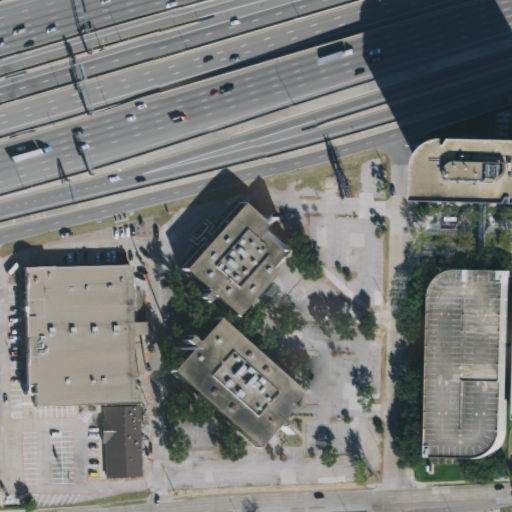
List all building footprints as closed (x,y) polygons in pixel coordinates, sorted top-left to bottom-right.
[(511,145),(511,210),(431,208),(432,169),(440,155),(449,148),(464,144),(463,151),(467,151),(471,144),(511,145)] [(230,317),(206,295),(199,304),(193,299),(200,291),(176,269),(236,202),(260,223),(270,212),(275,217),(265,228),(289,249),(281,259),(230,317)] [(130,263),(132,322),(146,322),(147,334),(132,335),(134,389),(139,389),(140,404),(35,407),(35,385),(24,385),(24,381),(25,381),(23,320),(22,320),(22,315),(24,315),(23,266),(130,263)] [(480,455),(428,455),(431,300),(435,282),(442,274),(507,275),(505,429),(503,438),(497,447),(488,453),(480,455)] [(213,318),(300,396),(278,420),(290,430),(285,435),(274,425),(253,449),(166,371),(187,348),(180,342),(185,336),(191,342),(213,318)] [(139,406),(142,476),(105,478),(104,443),(101,443),(101,419),(103,419),(103,408),(139,406)]
